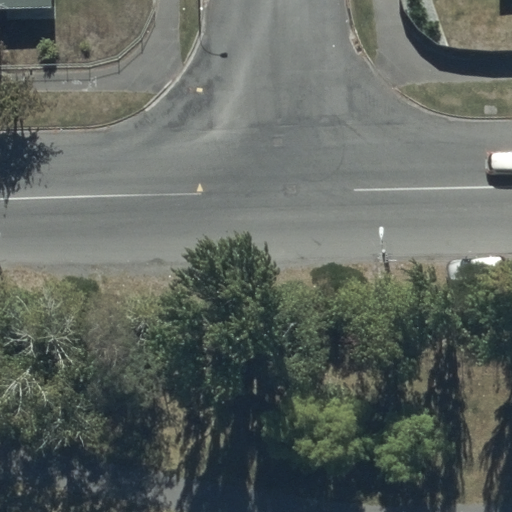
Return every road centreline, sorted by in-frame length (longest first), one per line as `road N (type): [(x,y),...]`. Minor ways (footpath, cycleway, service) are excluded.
road 1 (tertiary): [(0,198),(293,190)]
road 2 (tertiary): [(293,190),(511,185)]
road 3 (residential): [(293,190),(285,0)]
